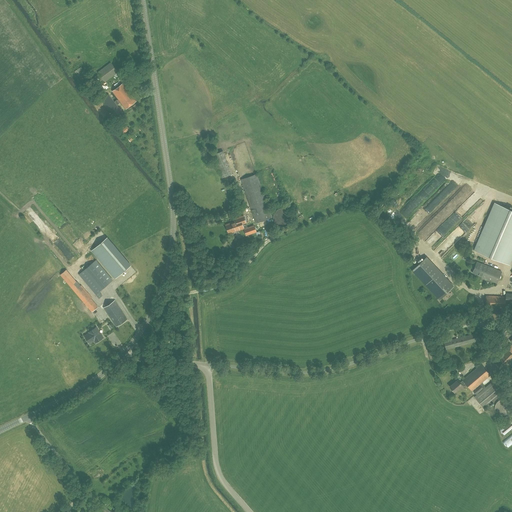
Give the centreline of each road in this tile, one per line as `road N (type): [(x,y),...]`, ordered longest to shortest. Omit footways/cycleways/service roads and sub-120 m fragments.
road 1 (tertiary): [(0,429),(92,382),(123,355),(162,289),(173,209),(142,0)]
road 2 (track): [(159,296),(226,284),(274,236)]
